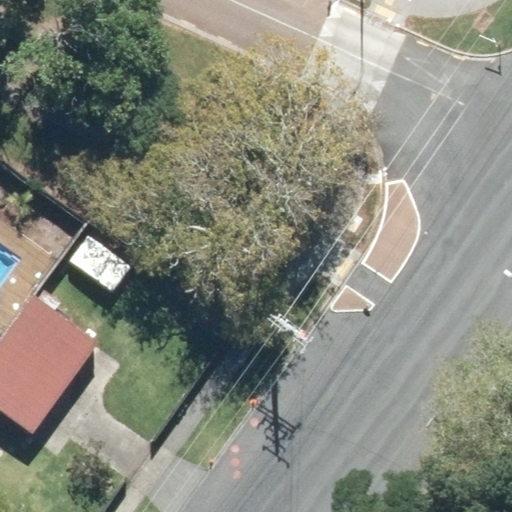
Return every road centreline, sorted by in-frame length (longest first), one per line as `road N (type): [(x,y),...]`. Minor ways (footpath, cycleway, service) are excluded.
road 1 (secondary): [(511,199),(284,511)]
road 2 (residential): [(216,0),(511,131)]
